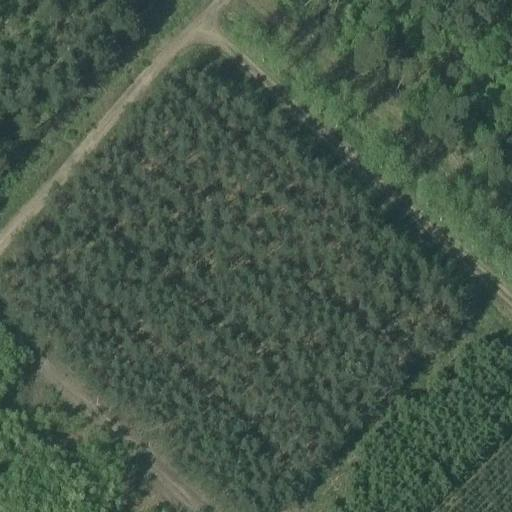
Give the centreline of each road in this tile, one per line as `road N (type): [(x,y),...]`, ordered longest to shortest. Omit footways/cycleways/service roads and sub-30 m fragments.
road 1 (track): [(511,306),(198,23)]
road 2 (track): [(0,240),(220,0)]
